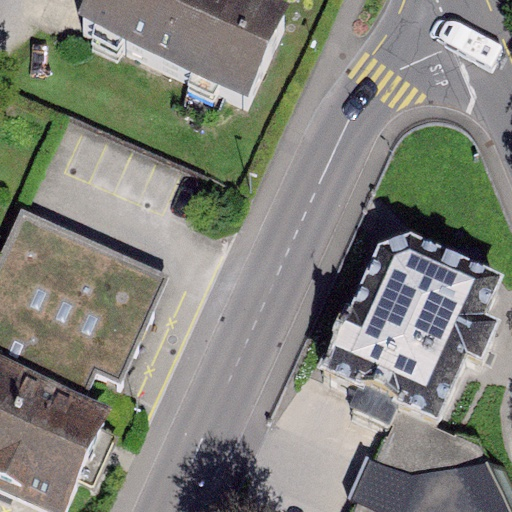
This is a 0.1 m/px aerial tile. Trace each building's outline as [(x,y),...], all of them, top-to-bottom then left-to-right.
[(296,30),(229,0),(97,0),(76,47),(253,126),(296,30)] [(81,129),(72,152),(100,162),(86,201),(132,218),(141,193),(202,216),(216,179),(81,129)] [(0,284),(0,511),(79,511),(114,435),(91,422),(106,391),(131,399),(171,292),(28,231),(0,284)] [(412,256),(385,268),(330,390),(370,407),(362,425),(398,440),(430,453),(437,437),(461,385),(476,391),(492,357),(477,350),(501,297),(412,256)] [(437,437),(430,453),(398,440),(366,511),(502,511),(477,455),(437,437)]
